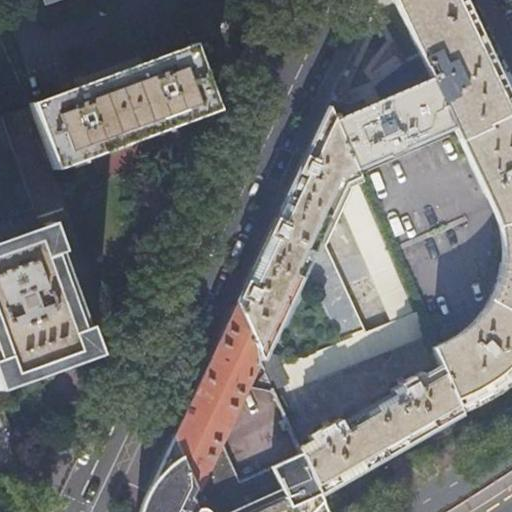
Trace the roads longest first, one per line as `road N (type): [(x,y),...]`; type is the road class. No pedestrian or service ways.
road 1 (secondary): [(87,511),(327,0)]
road 2 (primary): [(511,446),(408,511)]
